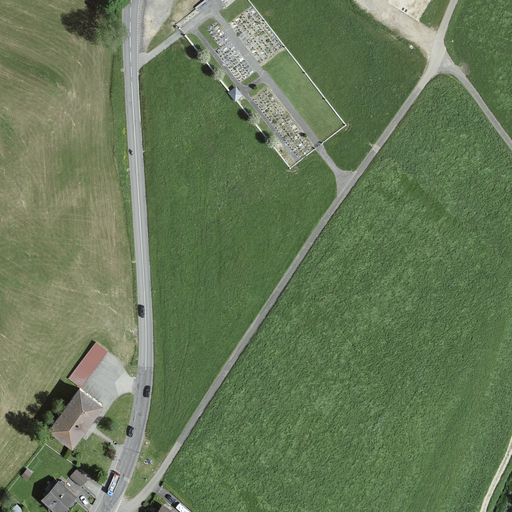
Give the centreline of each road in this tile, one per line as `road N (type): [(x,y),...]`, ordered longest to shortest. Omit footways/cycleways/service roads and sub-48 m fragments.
road 1 (unclassified): [(124,511),(160,472),(439,59),(511,145)]
road 2 (secondary): [(108,510),(138,424),(147,365),(132,0)]
